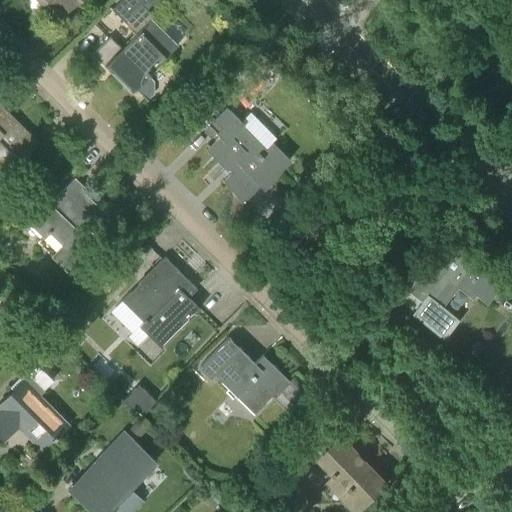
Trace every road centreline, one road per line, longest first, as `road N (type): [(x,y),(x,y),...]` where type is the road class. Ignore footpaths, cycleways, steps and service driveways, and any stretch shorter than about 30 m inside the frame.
road 1 (residential): [(0,33),(473,493)]
road 2 (tertiary): [(511,205),(308,0)]
